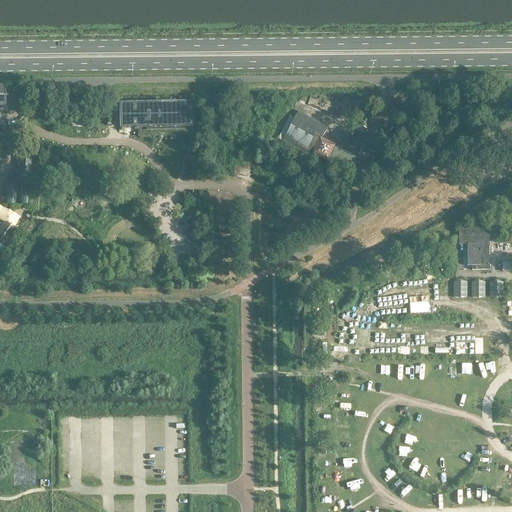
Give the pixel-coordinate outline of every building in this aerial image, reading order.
[(127,121),(127,127),(146,127),(146,132),(190,131),(190,119),(190,111),(190,104),(127,106),(127,112),(127,121)] [(366,130),(372,115),(371,114),(371,112),(367,110),(365,112),(364,111),(356,129),(366,134),(368,130),(366,130)] [(305,154),(318,129),(325,132),(328,127),(298,111),(295,117),(292,115),(291,117),(290,116),(277,139),(305,154)] [(359,146),(363,137),(354,133),(350,142),(359,146)] [(376,153),(379,146),(374,143),(370,150),(376,153)] [(348,174),(355,157),(335,149),(327,166),(348,174)] [(29,176),(30,158),(20,158),(20,176),(29,176)] [(15,205),(17,183),(5,182),(3,204),(15,205)] [(29,206),(31,184),(19,183),(17,205),(29,206)] [(0,255),(16,232),(3,223),(0,227),(0,255)] [(489,270),(488,231),(488,229),(458,229),(458,231),(458,245),(467,245),(467,266),(471,266),(471,270),(489,270)] [(510,264),(501,264),(501,273),(510,273),(510,264)] [(467,280),(454,280),(454,297),(467,297),(467,280)] [(489,297),(502,298),(503,281),(490,280),(489,297)] [(485,281),(472,281),(471,297),(485,297),(485,281)] [(457,353),(469,353),(468,342),(457,342),(457,353)]
